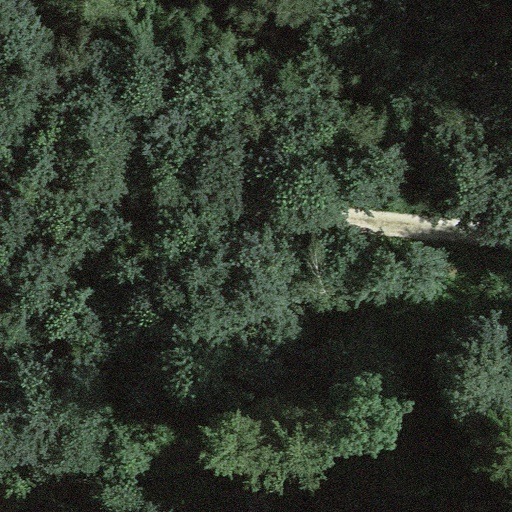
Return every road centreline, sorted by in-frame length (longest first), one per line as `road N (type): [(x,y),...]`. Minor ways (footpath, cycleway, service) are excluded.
road 1 (track): [(0,511),(511,395)]
road 2 (track): [(511,253),(0,182)]
